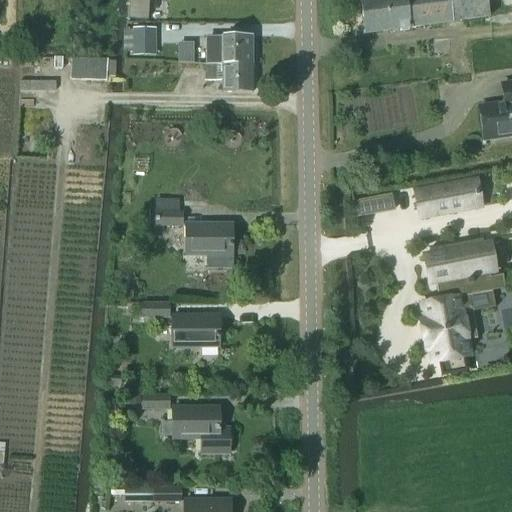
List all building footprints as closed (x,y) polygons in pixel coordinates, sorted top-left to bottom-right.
[(358,0),(363,36),(466,22),(489,19),(486,0),(358,0)] [(155,56),(155,30),(133,30),(132,56),(155,56)] [(221,38),(205,38),(205,66),(251,66),(251,38),(221,38)] [(105,83),(106,62),(71,60),(70,82),(105,83)] [(251,94),(251,66),(205,66),(205,83),(221,83),(221,94),(251,94)] [(482,137),(511,132),(511,81),(499,84),(503,111),(479,115),(482,137)] [(55,83),(18,83),(18,92),(54,92),(55,83)] [(477,182),(413,193),(418,220),(481,208),(477,182)] [(368,200),(352,203),(355,220),(371,217),(368,200)] [(181,227),(181,214),(155,214),(155,227),(181,227)] [(185,227),(185,257),(205,257),(205,269),(231,269),(231,227),(185,227)] [(423,318),(419,319),(425,353),(429,352),(432,366),(438,365),(441,379),(465,374),(462,360),(469,359),(466,344),(473,343),(467,312),(461,314),(458,298),(504,289),(502,276),(489,278),(488,274),(494,273),(488,243),(483,244),(482,241),(428,251),(429,256),(423,257),(429,287),(435,286),(438,304),(421,307),(423,318)] [(142,319),(168,319),(168,306),(142,306),(142,319)] [(172,348),(218,348),(218,318),(172,318),(172,348)] [(142,411),(168,411),(168,398),(142,398),(142,411)] [(172,424),(161,424),(161,438),(172,438),(172,440),(199,440),(200,455),(228,455),(228,430),(218,430),(218,410),(172,410),(172,424)] [(153,490),(124,491),(124,504),(154,503),(153,490)] [(154,503),(180,503),(179,490),(153,490),(154,503)] [(183,511),(229,511),(230,503),(184,503),(183,511)]
